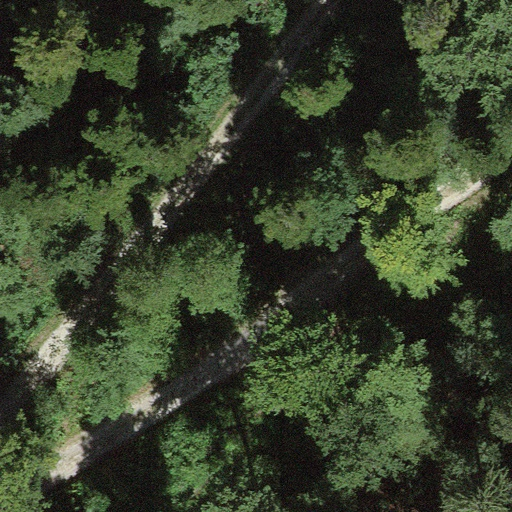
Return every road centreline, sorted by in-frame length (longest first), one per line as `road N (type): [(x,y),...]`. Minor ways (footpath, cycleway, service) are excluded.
road 1 (track): [(0,500),(511,130)]
road 2 (track): [(337,0),(200,187),(0,421)]
